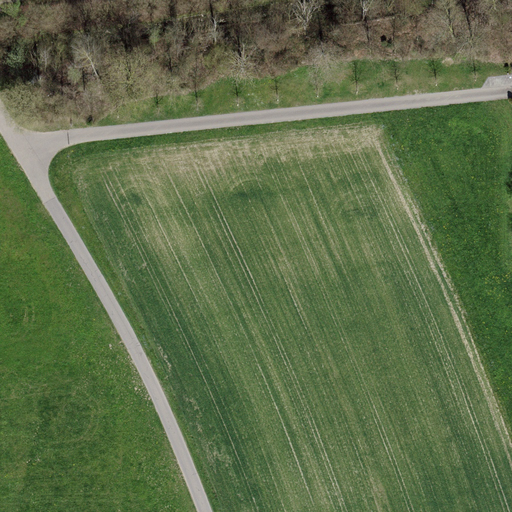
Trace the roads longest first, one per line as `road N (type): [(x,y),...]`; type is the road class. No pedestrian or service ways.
road 1 (track): [(511,93),(99,134),(24,153)]
road 2 (track): [(204,511),(167,415),(0,115)]
